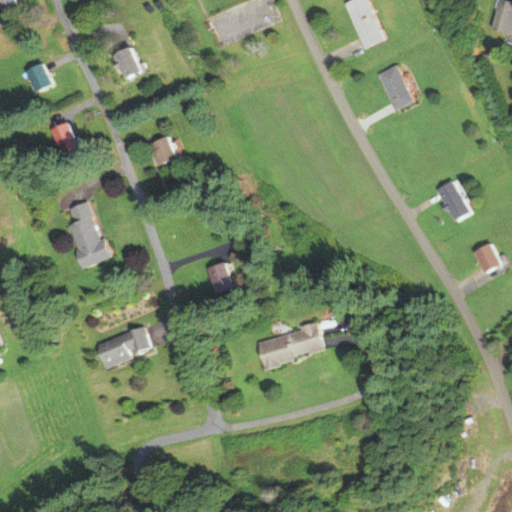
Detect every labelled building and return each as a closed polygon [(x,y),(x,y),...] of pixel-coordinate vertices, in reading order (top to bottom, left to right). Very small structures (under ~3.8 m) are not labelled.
[(0,0),(0,10),(2,17),(19,11),(15,0),(0,0)] [(350,0),(344,2),(362,49),(383,41),(367,0),(350,0)] [(511,2),(505,0),(500,0),(492,28),(511,33),(511,2)] [(145,72),(132,46),(115,54),(127,80),(145,72)] [(53,85),(42,62),(24,71),(34,93),(53,85)] [(392,110),(411,103),(397,65),(377,72),(392,110)] [(78,153),(78,124),(55,124),(55,153),(78,153)] [(151,144),(161,165),(179,157),(169,136),(151,144)] [(437,189),(456,221),(472,212),(453,180),(437,189)] [(82,267),(108,260),(93,201),(67,208),(82,267)] [(476,251),(486,272),(503,264),(492,243),(476,251)] [(234,287),(226,261),(207,267),(216,293),(234,287)] [(32,326),(22,296),(5,302),(15,332),(32,326)] [(257,340),(264,368),(325,353),(319,325),(257,340)] [(97,345),(105,368),(153,351),(144,327),(97,345)]
